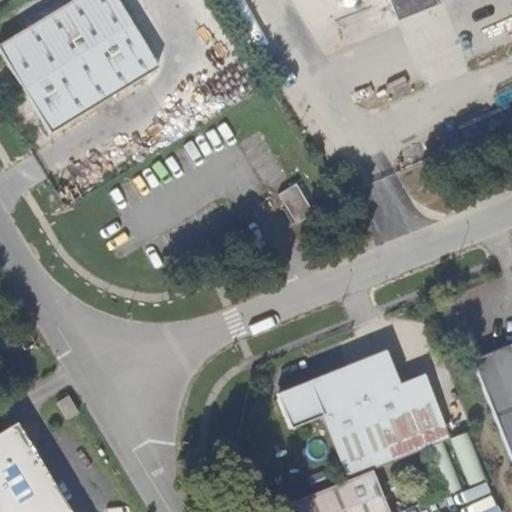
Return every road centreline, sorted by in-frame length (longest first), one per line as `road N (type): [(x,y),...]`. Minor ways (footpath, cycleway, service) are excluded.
road 1 (residential): [(511,214),(92,381)]
road 2 (residential): [(0,236),(92,381)]
road 3 (residential): [(92,381),(171,511)]
